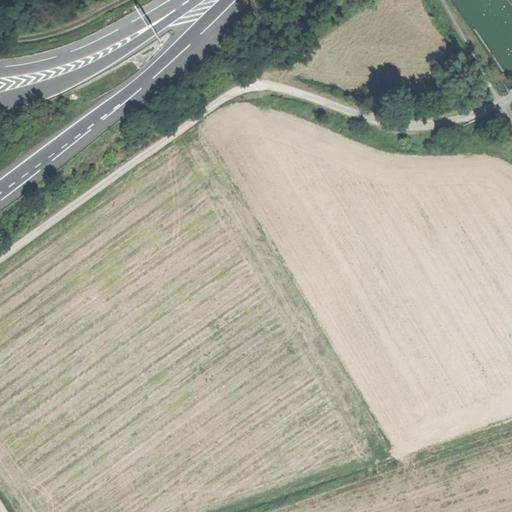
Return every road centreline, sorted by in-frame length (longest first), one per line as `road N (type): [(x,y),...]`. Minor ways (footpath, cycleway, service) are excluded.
road 1 (track): [(502,105),(400,126),(278,86),(247,85),(0,258)]
road 2 (primary): [(32,162),(172,53),(226,0)]
road 3 (primary): [(196,0),(94,68),(0,103)]
road 4 (motorway): [(180,0),(78,57),(0,72)]
road 5 (track): [(124,0),(38,38),(0,41)]
